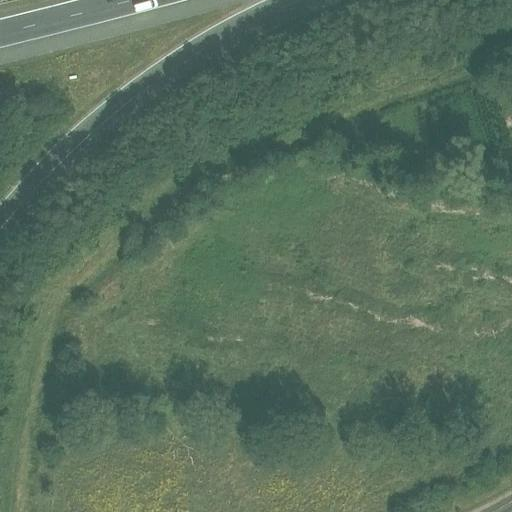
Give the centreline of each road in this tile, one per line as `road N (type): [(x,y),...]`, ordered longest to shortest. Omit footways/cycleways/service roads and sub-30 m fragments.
road 1 (motorway): [(0,217),(133,87),(284,0)]
road 2 (motorway): [(0,35),(141,0)]
